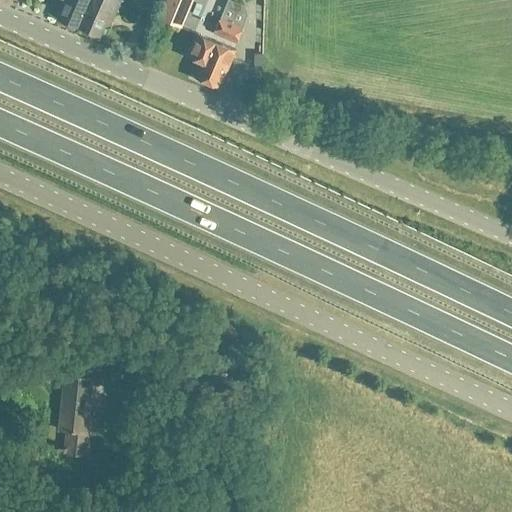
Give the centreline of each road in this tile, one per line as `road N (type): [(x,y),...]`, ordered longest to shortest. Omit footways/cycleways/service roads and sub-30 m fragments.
road 1 (trunk): [(511,313),(0,75)]
road 2 (unclassified): [(511,411),(0,174)]
road 3 (trunk): [(0,123),(511,359)]
road 4 (unclassified): [(511,235),(0,14)]
